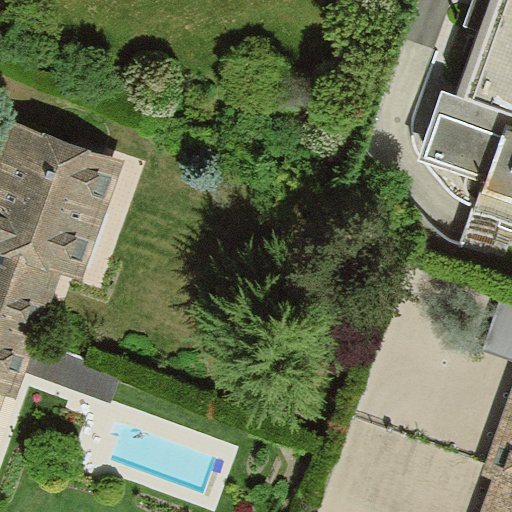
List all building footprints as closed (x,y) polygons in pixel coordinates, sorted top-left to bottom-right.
[(511,0),(497,0),(465,93),(450,88),(429,150),(496,171),(483,204),(511,214),(511,0)] [(0,316),(41,330),(64,265),(85,273),(125,156),(15,118),(0,161),(0,316)] [(511,415),(493,468),(506,472),(511,474),(511,296),(508,295),(490,345),(511,353),(511,415)] [(41,330),(0,316),(0,411),(8,387),(20,391),(41,330)] [(511,511),(511,474),(506,472),(491,511),(511,511)]
